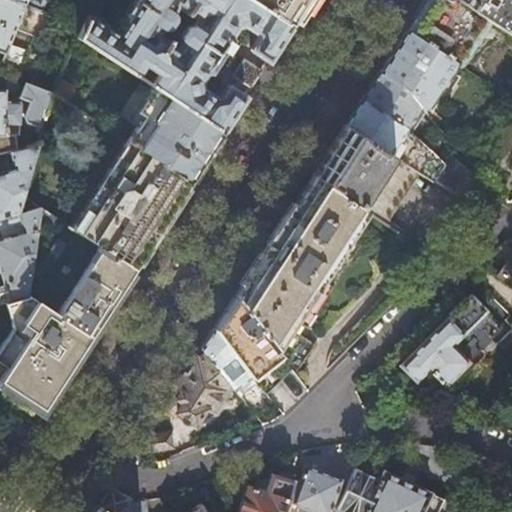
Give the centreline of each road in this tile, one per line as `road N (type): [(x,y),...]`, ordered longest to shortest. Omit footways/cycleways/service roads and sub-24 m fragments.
road 1 (residential): [(364,0),(72,445)]
road 2 (residential): [(286,434),(503,217),(511,223)]
road 3 (residential): [(72,445),(117,474),(155,480),(286,434)]
road 4 (residential): [(286,434),(370,423),(460,431),(511,450)]
